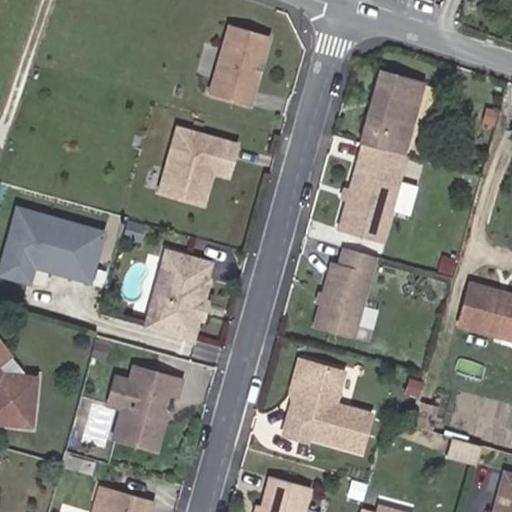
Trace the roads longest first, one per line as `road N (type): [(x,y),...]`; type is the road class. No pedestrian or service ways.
road 1 (residential): [(341,8),(201,511)]
road 2 (residential): [(511,62),(341,8)]
